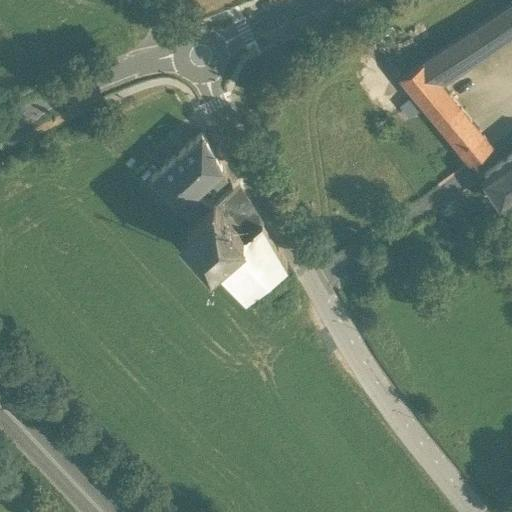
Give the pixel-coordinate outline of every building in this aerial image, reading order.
[(511,7),(423,64),(440,84),(511,39),(511,7)] [(329,22),(317,30),(323,39),(335,31),(329,22)] [(440,84),(423,64),(400,79),(470,165),(492,148),(440,84)] [(181,150),(171,159),(157,171),(151,177),(157,183),(157,182),(191,219),(210,202),(196,191),(207,181),(212,188),(227,176),(201,132),(182,150),(181,150)] [(511,158),(482,178),(501,208),(511,200),(511,158)] [(246,188),(238,193),(249,209),(257,203),(246,188)] [(246,216),(227,190),(215,200),(214,199),(210,202),(191,219),(181,228),(182,229),(183,229),(210,260),(246,296),(286,263),(261,220),(255,225),(249,214),(246,216)]
